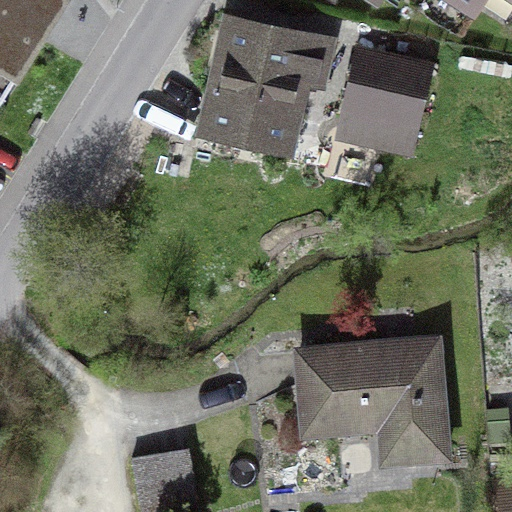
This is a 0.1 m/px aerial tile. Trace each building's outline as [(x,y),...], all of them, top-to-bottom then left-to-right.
[(0,0),(0,92),(5,95),(61,0),(0,0)] [(511,0),(451,0),(473,13),(481,0),(511,0)] [(293,79),(319,85),(327,48),(233,27),(209,132),(278,147),(293,79)] [(405,149),(423,70),(359,55),(341,134),(405,149)] [(443,459),(434,342),(295,353),(302,436),(394,428),(397,462),(443,459)] [(137,511),(163,511),(166,511),(156,456),(128,461),(137,511)] [(511,511),(511,501),(502,503),(502,511),(511,511)]
